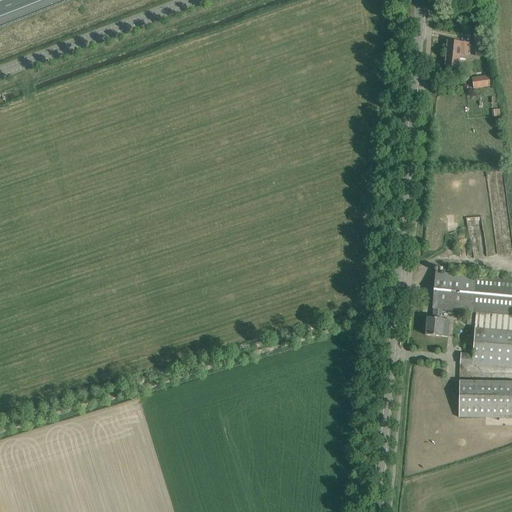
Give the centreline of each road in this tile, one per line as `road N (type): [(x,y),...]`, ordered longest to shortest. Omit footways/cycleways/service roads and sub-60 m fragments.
road 1 (tertiary): [(378,511),(420,0)]
road 2 (track): [(395,314),(0,429)]
road 3 (unclassified): [(0,72),(192,0)]
